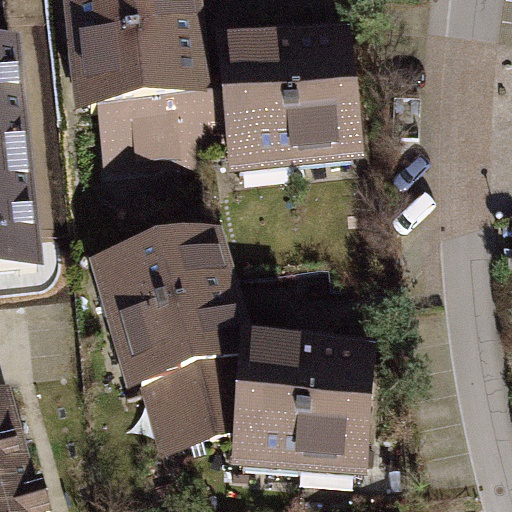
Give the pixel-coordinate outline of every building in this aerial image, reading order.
[(66,0),(74,78),(208,66),(201,0),(66,0)] [(17,34),(0,35),(0,268),(41,264),(17,34)] [(225,126),(230,184),(364,172),(352,38),(218,50),(222,85),(225,126)] [(208,66),(74,78),(78,124),(97,122),(101,172),(216,162),(213,127),(225,126),(222,85),(210,86),(208,66)] [(240,433),(241,355),(259,355),(226,240),(93,278),(131,411),(146,406),(160,456),(240,433)] [(259,355),(241,355),(240,433),(238,490),(376,493),(379,358),(259,355)] [(0,511),(46,511),(38,480),(29,483),(6,403),(0,404),(0,511)]
